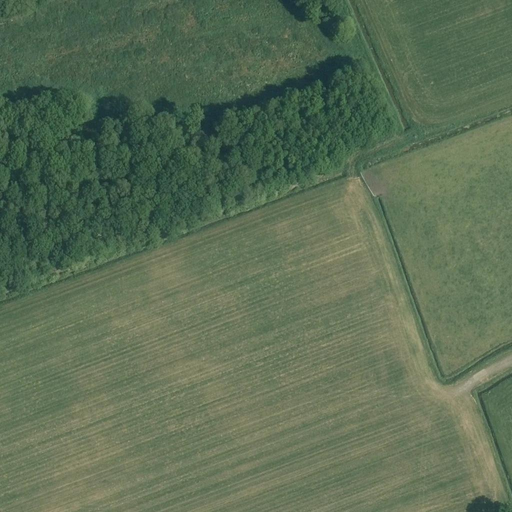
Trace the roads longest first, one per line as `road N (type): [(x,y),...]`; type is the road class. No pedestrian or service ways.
road 1 (track): [(337,0),(397,131),(354,156),(351,166),(433,386),(453,392),(511,360)]
road 2 (track): [(508,511),(463,387)]
